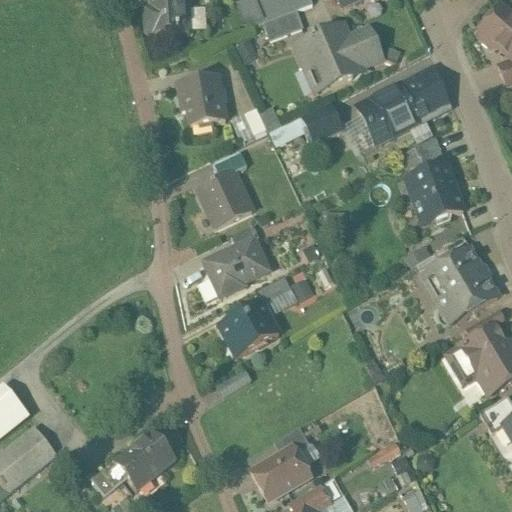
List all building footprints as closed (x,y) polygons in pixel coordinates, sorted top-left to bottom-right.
[(182,0),(149,0),(150,10),(143,10),(145,36),(166,35),(166,36),(190,34),(190,33),(206,31),(205,10),(189,11),(188,9),(183,9),(182,0)] [(308,0),(259,0),(254,2),(264,26),(295,14),(311,8),(308,0)] [(336,0),(341,10),(365,0),(336,0)] [(511,19),(499,9),(476,38),(487,47),(490,44),(511,62),(511,19)] [(264,26),(263,26),(269,43),(301,31),(295,14),(264,26)] [(331,32),(295,48),(305,71),(310,69),(322,94),(352,81),(350,76),(381,62),(368,33),(337,46),(331,32)] [(511,63),(497,69),(506,92),(511,89),(511,63)] [(447,111),(431,73),(389,95),(407,132),(447,111)] [(217,81),(177,88),(181,105),(185,104),(191,130),(226,124),(217,81)] [(389,95),(357,111),(376,148),(407,132),(389,95)] [(274,107),(233,121),(241,143),(281,129),(274,107)] [(328,108),(301,121),(314,148),(341,136),(328,108)] [(436,142),(414,149),(418,160),(420,160),(440,153),(436,142)] [(440,153),(420,160),(424,170),(444,163),(440,153)] [(239,156),(211,169),(218,183),(197,193),(216,232),(252,215),(233,177),(246,170),(239,156)] [(446,170),(405,185),(422,230),(463,216),(446,170)] [(253,231),(231,242),(236,252),(236,254),(253,246),(258,243),(253,231)] [(462,243),(431,261),(437,272),(469,253),(462,243)] [(253,246),(236,254),(236,252),(205,266),(220,300),(243,290),(242,287),(267,275),(253,246)] [(409,267),(429,255),(425,248),(405,260),(409,267)] [(437,272),(422,281),(450,329),(497,302),(469,253),(437,272)] [(316,296),(307,280),(291,288),(286,279),(264,291),(278,316),(316,296)] [(261,307),(219,329),(235,361),(278,339),(261,307)] [(496,316),(465,334),(471,344),(493,331),(493,332),(502,326),(496,316)] [(471,344),(446,360),(456,378),(470,370),(487,400),(510,386),(511,385),(511,353),(508,356),(493,332),(493,331),(471,344)] [(249,373),(219,384),(224,397),(253,386),(249,373)] [(0,395),(0,448),(29,425),(3,393),(0,395)] [(511,411),(507,402),(479,419),(491,439),(500,433),(505,430),(504,429),(511,424),(511,411)] [(299,432),(273,447),(280,459),(286,456),(290,463),(296,459),(310,451),(299,432)] [(0,459),(0,486),(11,501),(57,466),(33,435),(0,459)] [(152,438),(114,468),(116,470),(93,489),(105,503),(127,485),(136,496),(174,465),(152,438)] [(280,459),(251,477),(268,506),(309,482),(296,459),(290,463),(286,456),(280,459)] [(379,484),(384,497),(398,492),(393,479),(379,484)] [(322,511),(330,508),(319,490),(288,508),(290,511),(308,511),(312,510),(313,511),(322,511)] [(420,511),(412,496),(403,501),(408,511),(420,511)]
